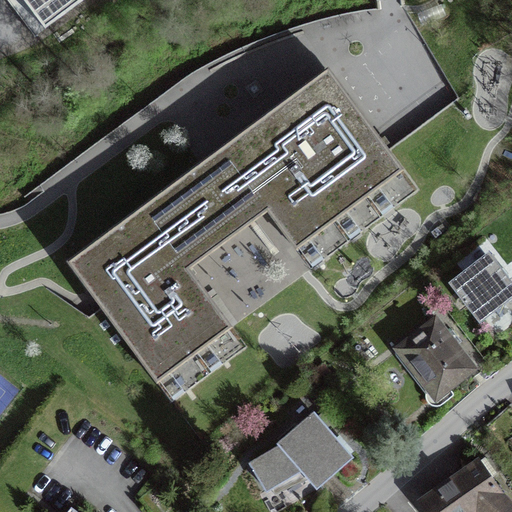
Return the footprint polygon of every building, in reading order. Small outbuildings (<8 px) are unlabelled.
[(61,0),(36,0),(45,12),(61,0)] [(404,169),(328,68),(67,262),(157,382),(232,327),(190,269),(268,212),(296,249),(404,169)] [(511,288),(488,257),(454,283),(480,317),(511,292),(511,288)] [(434,321),(399,349),(437,396),(476,365),(460,346),(455,346),(434,321)] [(279,444),(281,446),(251,463),(266,489),(302,468),(317,486),(351,456),(314,414),(279,444)] [(428,511),(468,511),(480,504),(488,511),(511,511),(511,505),(498,492),(500,490),(480,461),(421,502),(428,511)]
